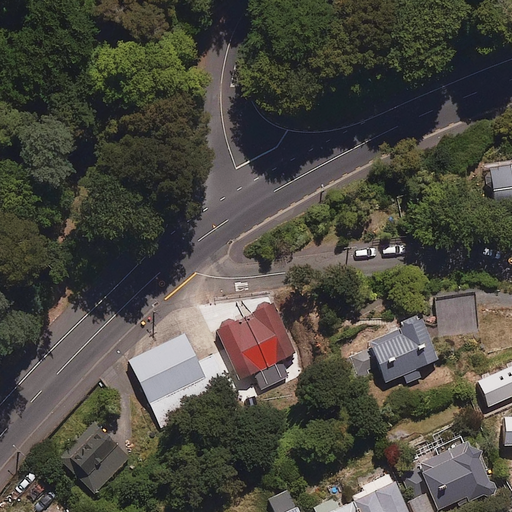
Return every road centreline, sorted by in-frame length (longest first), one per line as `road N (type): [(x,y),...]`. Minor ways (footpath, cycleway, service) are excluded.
road 1 (residential): [(511,270),(453,257),(252,277),(157,275)]
road 2 (tertiary): [(249,203),(511,79)]
road 3 (tertiary): [(0,441),(157,275)]
road 4 (residential): [(249,203),(220,94),(230,45),(255,0)]
